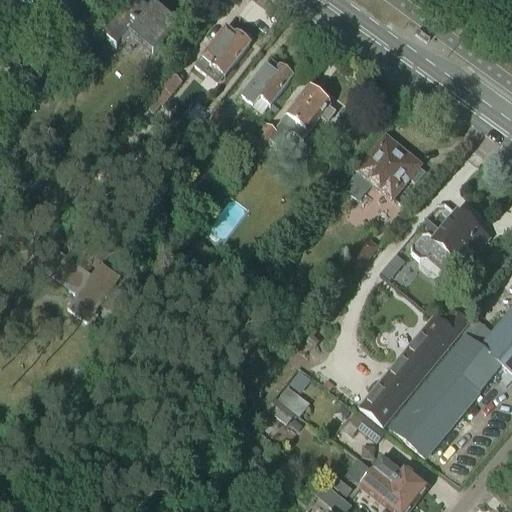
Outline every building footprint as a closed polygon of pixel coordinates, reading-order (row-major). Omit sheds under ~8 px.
[(50,0),(51,0),(57,5),(61,0),(19,0),(37,16),(50,0)] [(119,16),(121,18),(102,39),(115,50),(129,35),(151,55),(176,28),(152,7),(146,14),(132,1),(119,16)] [(200,62),(193,70),(205,79),(212,70),(224,80),(250,48),(249,46),(248,42),(241,37),(237,37),(235,36),(234,37),(225,30),(200,61),(200,62)] [(412,35),(425,44),(428,40),(415,30),(412,35)] [(259,104),(269,111),(293,81),(291,80),(291,76),(285,71),(280,71),(270,63),(239,102),(252,112),(259,104)] [(161,109),(181,85),(172,77),(152,101),(161,109)] [(274,134),(265,127),(249,148),(262,157),(271,146),(279,152),(292,136),(301,143),(306,137),(307,138),(320,122),(326,127),(335,116),(329,111),(331,108),(307,89),(279,126),(280,127),(274,134)] [(217,132),(227,118),(216,111),(197,136),(206,143),(216,131),(217,132)] [(414,189),(423,177),(419,173),(421,170),(384,139),(353,176),(354,178),(349,184),(350,185),(343,193),(357,205),(364,196),(370,191),(391,207),(409,185),(414,189)] [(330,183),(324,190),(331,195),(336,189),(330,183)] [(412,251),(411,257),(419,264),(427,263),(452,284),(463,270),(461,269),(476,251),(481,244),(475,239),(477,235),(475,234),(476,230),(469,224),(465,225),(457,218),(437,242),(432,241),(430,241),(428,239),(421,240),(412,251)] [(367,243),(348,266),(358,275),(378,252),(367,243)] [(193,246),(186,255),(198,266),(206,256),(193,246)] [(30,277),(41,274),(70,295),(85,276),(49,250),(42,260),(39,258),(28,260),(30,277)] [(76,300),(67,312),(87,326),(119,282),(100,267),(90,280),(85,276),(70,295),(76,300)] [(511,318),(510,316),(492,338),(474,323),(462,338),(465,341),(389,433),(424,462),(500,371),(511,380),(511,318)] [(445,333),(456,342),(468,328),(457,318),(445,333)] [(433,322),(405,356),(429,376),(456,342),(445,333),(434,324),(433,322)] [(396,366),(382,383),(406,403),(429,376),(405,356),(396,366)] [(298,374),(289,387),(299,394),(308,382),(298,374)] [(382,383),(358,412),(382,432),(406,403),(382,383)] [(287,393),(277,405),(284,411),(294,419),(298,422),(308,410),(294,399),(287,393)] [(274,406),(268,414),(287,428),(293,420),(294,419),(284,411),(277,405),(275,404),(274,406)] [(358,417),(351,427),(377,447),(385,437),(358,417)] [(249,468),(261,455),(246,441),(234,454),(249,468)] [(381,464),(371,477),(412,509),(427,491),(404,473),(386,458),(381,464)] [(240,464),(234,471),(241,478),(247,471),(240,464)] [(364,486),(360,490),(377,504),(386,511),(409,511),(412,509),(371,477),(364,486)] [(335,481),(330,488),(346,500),(351,494),(335,481)] [(335,499),(326,510),(328,511),(344,511),(347,509),(335,499)]
